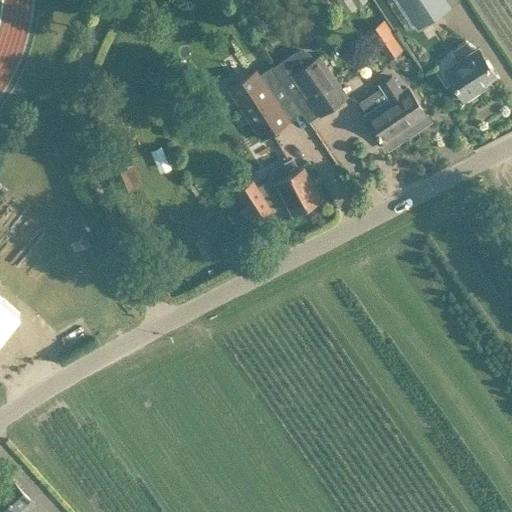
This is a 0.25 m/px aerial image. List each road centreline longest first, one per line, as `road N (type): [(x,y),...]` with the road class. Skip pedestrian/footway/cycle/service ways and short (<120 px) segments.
road 1 (unclassified): [(162,321),(511,143)]
road 2 (unclassified): [(162,321),(86,140),(82,75),(114,0)]
road 3 (unclassified): [(0,423),(162,321)]
